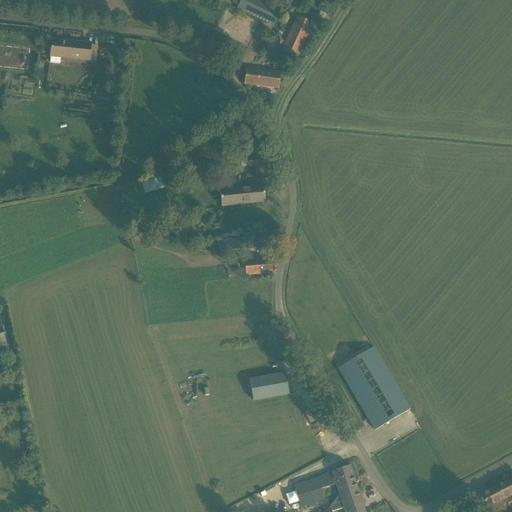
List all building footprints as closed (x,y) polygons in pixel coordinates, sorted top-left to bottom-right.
[(273,26),(281,9),(263,0),(240,0),(237,9),(273,26)] [(281,53),(296,59),(312,23),(298,16),(281,53)] [(52,40),(49,63),(60,64),(61,58),(95,62),(97,46),(91,46),(91,44),(52,40)] [(0,45),(0,67),(28,70),(30,49),(0,45)] [(280,74),(246,69),(244,84),(279,89),(280,74)] [(241,168),(256,166),(257,166),(256,157),(240,158),(241,168)] [(142,182),(145,193),(164,187),(161,177),(142,182)] [(263,186),(258,186),(220,190),(221,207),(265,202),(263,186)] [(221,251),(259,248),(259,252),(269,251),(268,239),(258,240),(258,236),(220,239),(221,251)] [(242,275),(246,275),(271,273),(270,259),(240,262),(242,275)] [(375,430),(410,409),(373,348),(338,369),(375,430)] [(289,394),(285,373),(249,380),(253,400),(289,394)] [(336,484),(339,494),(339,495),(358,489),(350,466),(332,471),(332,473),(294,486),(301,507),(324,499),(321,489),(336,484)] [(511,478),(475,498),(482,511),(507,511),(508,511),(506,508),(511,504),(511,478)] [(364,511),(360,497),(358,489),(339,495),(339,494),(327,498),(331,511),(344,508),(344,511),(364,511)]
